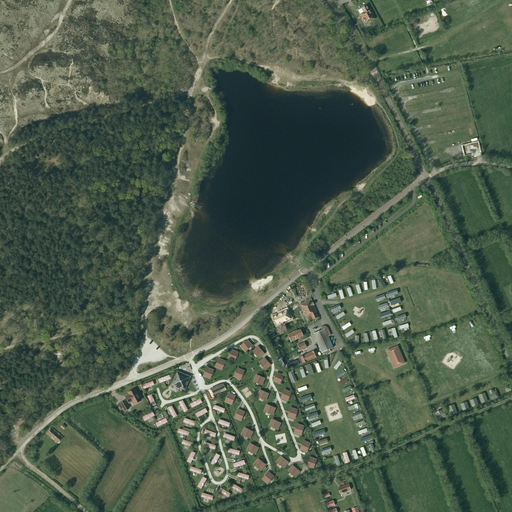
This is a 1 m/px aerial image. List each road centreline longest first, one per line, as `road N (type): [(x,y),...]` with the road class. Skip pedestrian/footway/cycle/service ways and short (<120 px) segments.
road 1 (unclassified): [(127,381),(218,341),(426,177)]
road 2 (track): [(511,398),(218,511)]
road 3 (track): [(188,356),(181,314),(146,300),(190,94)]
road 4 (unclassified): [(511,368),(426,177)]
road 5 (track): [(190,94),(58,128),(0,162)]
road 6 (unclassified): [(426,177),(328,0)]
road 7 (track): [(127,381),(63,409),(0,469)]
